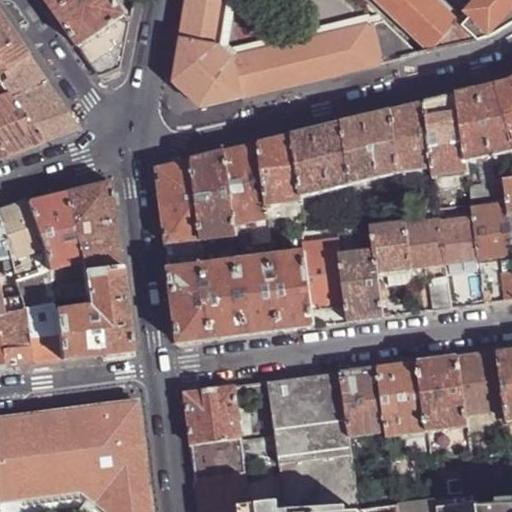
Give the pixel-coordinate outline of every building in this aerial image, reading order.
[(120,71),(130,26),(124,19),(112,0),(44,0),(67,32),(99,80),(120,71)] [(293,45),(232,60),(220,48),(227,0),(186,0),(173,84),(200,109),(206,108),(215,105),(420,56),(384,22),(293,46),(293,45)] [(432,0),(475,0),(465,11),(492,36),(511,24),(511,0),(373,0),(430,53),(477,41),(432,0)] [(432,0),(477,41),(487,39),(492,36),(465,11),(461,17),(442,0),(432,0)] [(0,17),(0,47),(15,40),(3,22),(0,17)] [(0,73),(26,56),(19,46),(15,40),(0,47),(0,73)] [(42,79),(26,56),(0,73),(0,88),(5,96),(6,96),(24,86),(34,100),(52,93),(42,79)] [(511,136),(511,83),(511,84),(497,88),(511,136)] [(467,164),(511,154),(511,136),(497,88),(467,95),(458,97),(467,164)] [(63,109),(52,93),(34,100),(15,109),(41,146),(61,138),(79,132),(63,109)] [(21,153),(41,146),(15,109),(6,96),(5,96),(0,97),(0,153),(4,159),(21,153)] [(434,179),(469,176),(467,164),(458,97),(436,102),(425,105),(433,170),(434,179)] [(399,175),(433,170),(425,105),(399,111),(392,112),(399,175)] [(353,186),(399,175),(392,112),(357,121),(342,125),(353,186)] [(327,192),(353,186),(342,125),(308,133),(293,137),(301,199),(327,192)] [(267,208),(301,203),(301,199),(293,137),(269,142),(259,145),(267,208)] [(235,229),(268,221),(268,219),(267,208),(259,145),(235,151),(225,154),(235,229)] [(202,242),(236,238),(235,229),(225,154),(206,158),(192,161),(202,242)] [(157,170),(166,247),(202,242),(192,161),(170,167),(157,170)] [(89,186),(67,191),(80,261),(82,270),(120,266),(113,208),(109,181),(89,186)] [(507,196),(505,185),(470,187),(472,201),(507,196)] [(472,206),(472,201),(470,187),(461,188),(462,198),(455,199),(456,208),(472,206)] [(436,191),(438,210),(448,209),(446,189),(436,191)] [(43,247),(48,271),(80,261),(67,191),(52,195),(28,201),(43,247)] [(14,206),(0,210),(0,226),(10,259),(30,252),(43,247),(28,201),(14,206)] [(499,259),(511,257),(511,238),(510,226),(509,215),(508,207),(473,211),(474,219),(480,261),(499,259)] [(469,263),(480,261),(474,219),(440,223),(445,266),(469,263)] [(430,268),(445,266),(440,223),(439,221),(405,226),(411,271),(430,268)] [(395,273),(411,271),(405,226),(405,225),(371,229),(374,253),(377,275),(395,273)] [(0,260),(2,267),(3,272),(13,271),(10,259),(0,226),(0,260)] [(346,308),(340,257),(337,241),(303,245),(304,255),(312,313),(331,310),(346,308)] [(13,271),(15,280),(34,274),(30,252),(10,259),(13,271)] [(365,322),(383,319),(381,302),(379,291),(377,275),(374,253),(340,257),(346,308),(349,324),(365,322)] [(169,266),(170,271),(191,268),(189,255),(168,257),(169,266)] [(298,331),(314,329),(312,313),(304,255),(271,259),(280,333),(298,331)] [(261,335),(280,333),(271,259),(238,263),(247,337),(261,335)] [(228,340),(247,337),(238,263),(204,267),(214,341),(228,340)] [(88,305),(55,310),(61,360),(96,355),(131,351),(128,332),(123,287),(120,266),(82,270),(84,278),(87,294),(86,294),(88,305)] [(195,344),(214,341),(204,267),(191,268),(170,271),(179,346),(195,344)] [(5,282),(15,280),(13,271),(3,272),(2,273),(4,279),(5,282)] [(7,298),(9,313),(23,310),(24,309),(55,305),(54,299),(51,283),(48,271),(34,274),(15,280),(16,281),(17,287),(20,295),(7,298)] [(386,291),(413,286),(411,271),(395,273),(377,275),(379,291),(386,291)] [(0,314),(9,313),(7,298),(0,299),(0,280),(4,279),(2,273),(0,273),(0,314)] [(506,303),(511,302),(511,273),(502,275),(506,303)] [(471,308),(485,306),(481,275),(468,277),(468,284),(471,308)] [(84,278),(51,283),(54,299),(86,294),(87,294),(84,278)] [(434,281),(438,312),(450,311),(447,280),(434,281)] [(5,290),(7,298),(20,295),(17,287),(5,290)] [(379,291),(381,302),(387,301),(386,291),(379,291)] [(24,309),(23,310),(31,364),(61,360),(55,310),(55,305),(24,309)] [(0,369),(2,369),(31,364),(23,310),(9,313),(0,314),(0,369)] [(511,353),(504,355),(497,356),(506,419),(506,424),(511,423),(511,353)] [(506,419),(497,356),(469,359),(457,361),(465,418),(500,413),(501,420),(506,419)] [(429,365),(418,366),(427,435),(467,429),(465,418),(457,361),(429,365)] [(389,370),(378,372),(386,435),(387,441),(400,439),(402,452),(428,448),(427,435),(418,366),(389,370)] [(340,376),(349,440),(386,435),(378,372),(349,375),(340,376)] [(279,467),(352,458),(349,440),(340,376),(305,381),(269,386),(279,467)] [(185,397),(192,449),(242,441),(235,391),(208,394),(185,397)] [(102,405),(0,418),(0,501),(52,495),(78,492),(81,492),(98,504),(108,503),(109,511),(150,511),(136,401),(102,405)] [(500,413),(465,418),(467,429),(468,434),(503,430),(501,420),(500,413)] [(194,469),(196,483),(246,475),(242,441),(192,449),(194,469)] [(359,511),(352,458),(279,467),(284,503),(279,505),(250,508),(241,509),(241,511),(359,511)] [(477,511),(477,510),(472,468),(432,473),(435,502),(436,503),(436,511),(477,511)] [(224,511),(233,511),(241,509),(250,508),(246,477),(246,475),(196,483),(198,499),(199,511),(224,511)] [(78,492),(52,495),(67,507),(78,492)] [(0,511),(38,511),(52,495),(0,501),(0,511)] [(396,507),(396,511),(436,511),(436,503),(396,507)]
